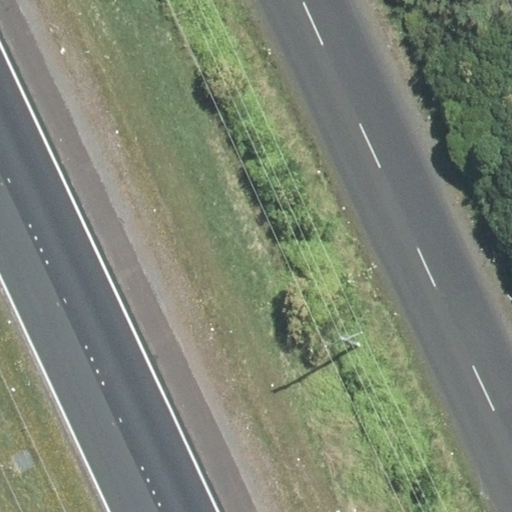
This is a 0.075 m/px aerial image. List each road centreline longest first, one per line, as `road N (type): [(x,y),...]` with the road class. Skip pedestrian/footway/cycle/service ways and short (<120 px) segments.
road 1 (motorway): [(0,168),(160,511)]
road 2 (unclassified): [(511,305),(368,0)]
